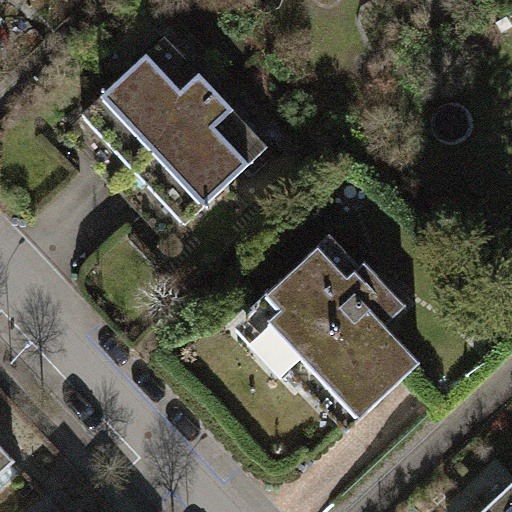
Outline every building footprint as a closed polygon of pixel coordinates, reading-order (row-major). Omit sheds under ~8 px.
[(214,92),(161,37),(79,115),(132,170),(214,92)] [(267,148),(214,92),(132,170),(185,225),(267,148)] [(358,265),(328,235),(252,307),(300,357),(287,369),(346,431),(419,362),(383,324),(404,304),(363,261),(358,265)] [(0,477),(14,465),(0,450),(0,477)] [(511,511),(511,479),(477,511),(511,511)]
